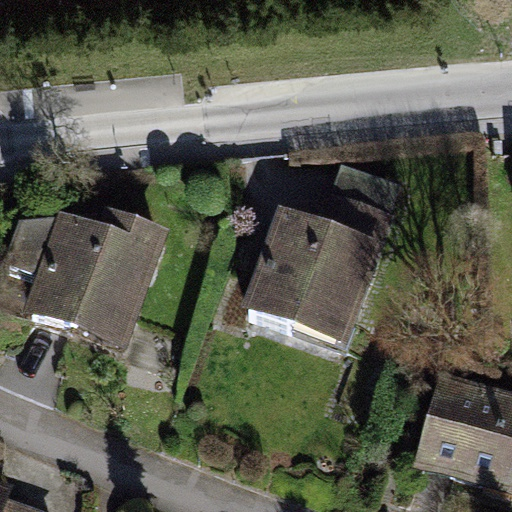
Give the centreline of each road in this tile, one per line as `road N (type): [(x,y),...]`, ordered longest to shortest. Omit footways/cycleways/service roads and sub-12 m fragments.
road 1 (unclassified): [(0,145),(511,101)]
road 2 (residential): [(0,431),(227,511)]
